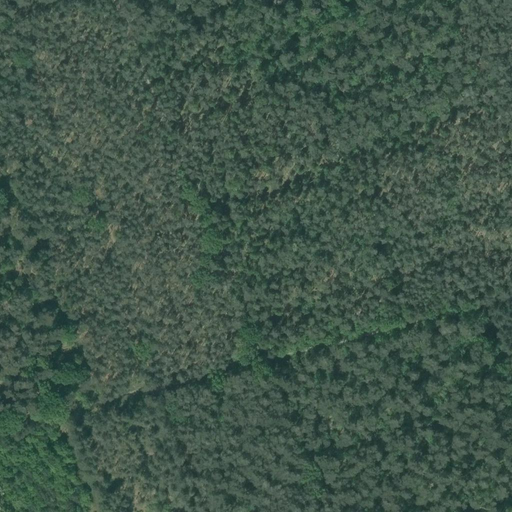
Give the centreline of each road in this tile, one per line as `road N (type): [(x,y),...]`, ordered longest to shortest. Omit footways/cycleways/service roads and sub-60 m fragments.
road 1 (track): [(109,0),(267,358)]
road 2 (track): [(0,431),(267,358)]
road 3 (track): [(267,358),(511,297)]
road 4 (track): [(332,511),(267,358)]
